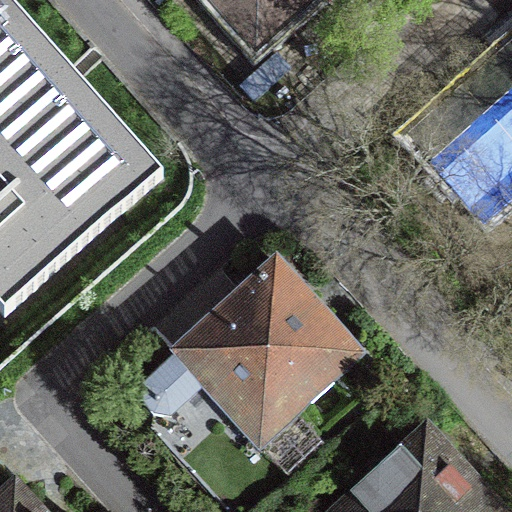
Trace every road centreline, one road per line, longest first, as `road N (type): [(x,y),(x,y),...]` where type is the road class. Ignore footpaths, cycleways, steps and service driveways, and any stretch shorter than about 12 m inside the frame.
road 1 (residential): [(270,193),(77,365),(68,382),(75,432),(147,511)]
road 2 (residential): [(285,180),(511,430)]
road 3 (residential): [(486,0),(285,180)]
road 4 (residential): [(97,0),(270,193)]
